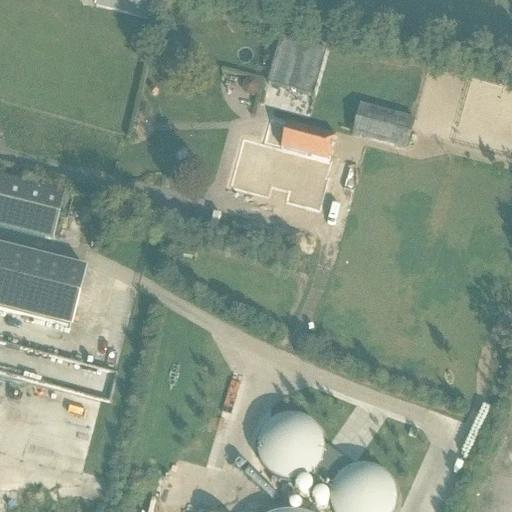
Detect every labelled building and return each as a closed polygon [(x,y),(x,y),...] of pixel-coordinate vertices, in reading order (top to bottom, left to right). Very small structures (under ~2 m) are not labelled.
[(150,21),(155,0),(97,0),(96,7),(150,21)] [(257,94),(258,79),(243,79),(242,93),(257,94)] [(408,152),(416,121),(361,106),(353,137),(408,152)] [(243,137),(230,187),(320,211),(329,177),(328,177),(332,161),(331,161),(337,136),(289,123),(282,148),(243,137)] [(410,151),(402,190),(427,195),(435,156),(410,151)] [(0,229),(51,242),(63,196),(0,179),(0,229)] [(0,311),(71,329),(85,271),(0,249),(0,311)] [(95,427),(100,404),(24,386),(20,404),(54,412),(47,443),(88,453),(95,427)] [(408,434),(395,425),(390,432),(381,427),(372,441),(393,455),(408,434)] [(0,437),(0,453),(35,462),(39,448),(0,437)] [(140,478),(140,467),(114,468),(114,479),(140,478)] [(426,481),(419,500),(428,503),(435,485),(426,481)]
